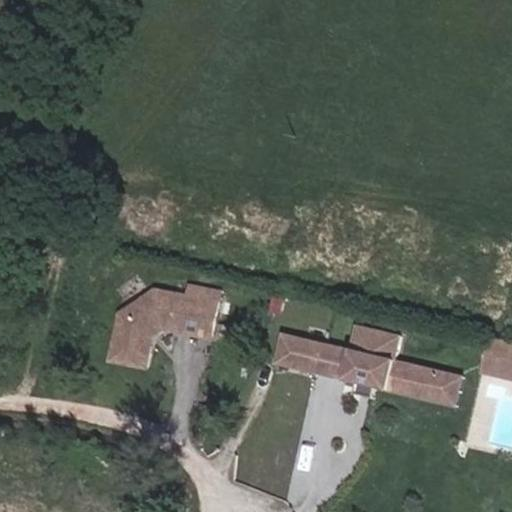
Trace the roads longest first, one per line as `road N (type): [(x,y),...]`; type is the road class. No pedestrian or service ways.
road 1 (residential): [(0,405),(141,426),(177,447),(221,511)]
road 2 (unknown): [(198,472),(241,428),(268,370)]
